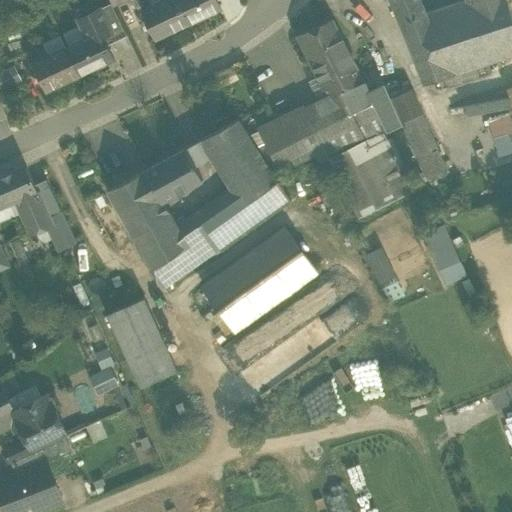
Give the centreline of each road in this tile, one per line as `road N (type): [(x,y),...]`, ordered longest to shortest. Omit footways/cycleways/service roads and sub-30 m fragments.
road 1 (unclassified): [(86,511),(264,440),(406,418)]
road 2 (residential): [(267,13),(206,57),(3,147)]
road 3 (unknown): [(206,57),(274,187),(272,205),(239,242),(230,291)]
